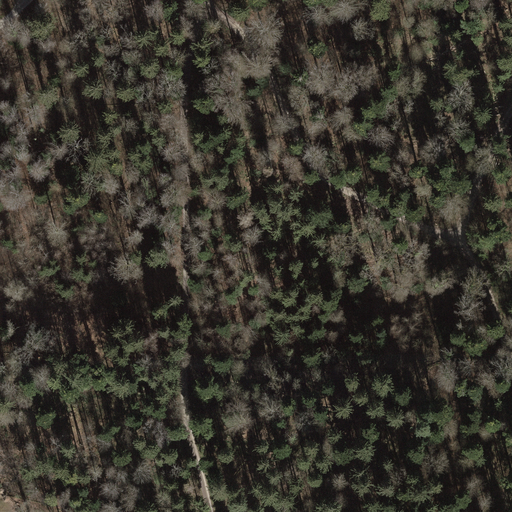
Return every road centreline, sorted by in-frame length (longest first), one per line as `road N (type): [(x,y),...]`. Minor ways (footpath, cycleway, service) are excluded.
road 1 (track): [(203,0),(183,127),(184,396),(210,511)]
road 2 (track): [(511,355),(482,272),(460,241),(321,176),(256,51),(232,24),(201,9)]
road 3 (track): [(460,241),(475,183),(511,110)]
